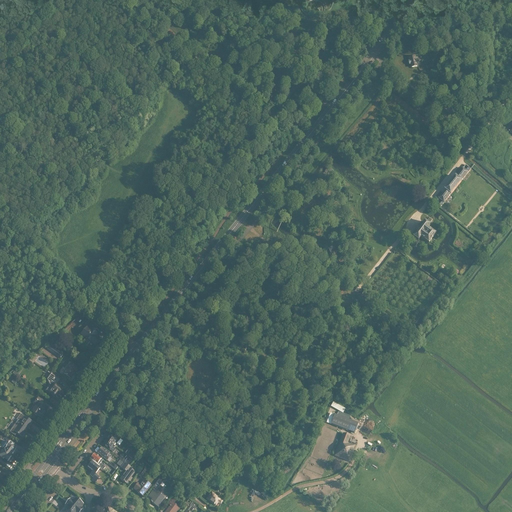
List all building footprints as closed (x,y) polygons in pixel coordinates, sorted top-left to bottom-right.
[(409,60),(408,60),(409,64),(410,64),(411,67),(418,65),(418,62),(419,62),(418,58),(416,58),(415,55),(409,57),(409,60)] [(466,164),(463,167),(456,176),(445,190),(439,198),(436,202),(441,205),(444,202),(449,197),(449,196),(451,194),(462,180),(463,178),(464,178),(468,172),(471,169),(466,164)] [(410,244),(414,247),(418,243),(425,247),(435,234),(427,228),(430,225),(429,224),(432,219),(429,217),(425,222),(424,221),(413,237),(415,238),(410,244)] [(79,322),(83,325),(89,319),(86,315),(79,322)] [(88,344),(90,341),(94,345),(99,339),(97,337),(98,336),(90,329),(89,331),(87,328),(82,335),(86,338),(84,341),(88,344)] [(60,357),(64,352),(51,342),(47,348),(60,357)] [(63,373),(70,378),(74,372),(78,367),(72,363),(70,364),(69,364),(63,373)] [(59,380),(50,373),(46,378),(48,385),(46,389),(49,391),(51,393),(57,397),(59,395),(61,397),(65,391),(56,384),(59,380)] [(37,405),(32,412),(41,418),(48,408),(44,405),(47,402),(39,396),(34,402),(37,405)] [(333,402),(331,406),(343,412),(345,408),(333,402)] [(9,432),(15,435),(16,433),(22,436),(32,422),(20,413),(16,419),(17,420),(10,430),(10,431),(9,432)] [(335,414),(331,424),(354,433),(358,423),(349,419),(337,415),(335,414)] [(335,455),(349,461),(354,449),(353,449),(354,445),(347,443),(350,436),(343,433),(335,455)] [(112,434),(111,435),(110,434),(106,439),(113,444),(115,442),(116,443),(118,441),(119,439),(112,434)] [(115,446),(113,444),(106,439),(102,444),(112,451),(114,451),(115,449),(115,448),(114,447),(115,446)] [(6,440),(1,447),(4,449),(11,454),(16,448),(17,446),(14,444),(10,441),(9,443),(6,440)] [(1,447),(0,448),(0,453),(1,454),(0,454),(0,458),(5,462),(7,460),(8,461),(11,456),(10,456),(11,454),(4,449),(1,447)] [(101,447),(97,452),(102,456),(107,460),(109,457),(110,457),(112,455),(109,453),(101,447)] [(90,459),(99,465),(100,466),(99,466),(103,469),(104,468),(103,467),(103,466),(100,463),(103,460),(94,454),(90,459)] [(120,467),(122,469),(125,471),(120,479),(126,483),(135,472),(131,469),(132,468),(129,466),(132,462),(131,461),(127,458),(124,461),(125,462),(120,467)] [(100,468),(92,461),(88,466),(92,470),(89,474),(93,477),(91,479),(95,482),(97,480),(99,477),(95,473),(100,468)] [(139,472),(138,475),(140,477),(146,470),(143,468),(142,468),(142,469),(139,472)] [(133,488),(136,490),(135,490),(142,496),(145,493),(151,485),(143,479),(138,486),(136,484),(133,488)] [(150,494),(148,496),(152,499),(150,501),(152,503),(152,502),(156,505),(158,507),(162,502),(161,501),(164,497),(160,494),(162,487),(160,485),(162,482),(159,479),(152,488),(153,490),(150,494)] [(217,502),(220,504),(222,501),(219,499),(220,499),(211,491),(206,498),(213,504),(214,504),(215,504),(217,502)] [(79,511),(83,509),(81,507),(83,504),(71,495),(57,511),(79,511)] [(173,503),(175,500),(172,498),(168,503),(170,505),(164,511),(174,511),(175,511),(176,511),(179,507),(173,503)]
